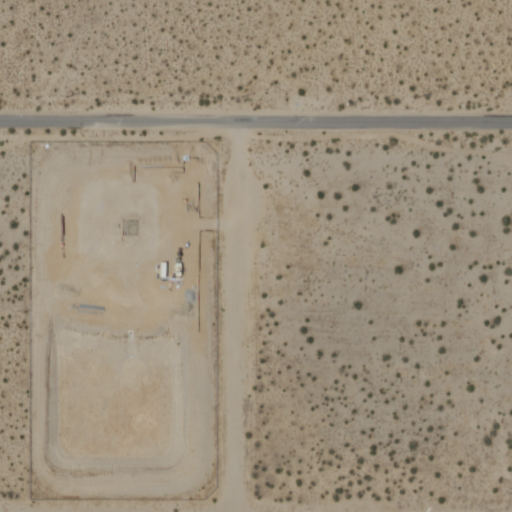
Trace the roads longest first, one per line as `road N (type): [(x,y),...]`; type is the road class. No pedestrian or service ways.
road 1 (tertiary): [(0,121),(511,125)]
road 2 (residential): [(237,120),(234,511)]
